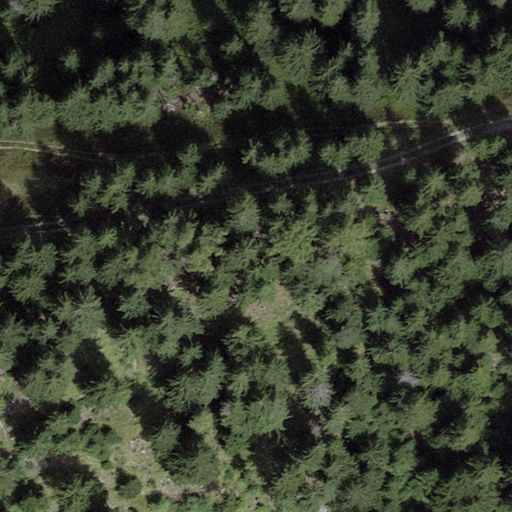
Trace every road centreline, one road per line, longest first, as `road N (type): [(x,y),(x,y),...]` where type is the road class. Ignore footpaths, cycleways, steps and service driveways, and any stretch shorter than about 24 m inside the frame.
road 1 (track): [(0,233),(363,169),(475,128)]
road 2 (track): [(475,128),(96,156),(0,148)]
